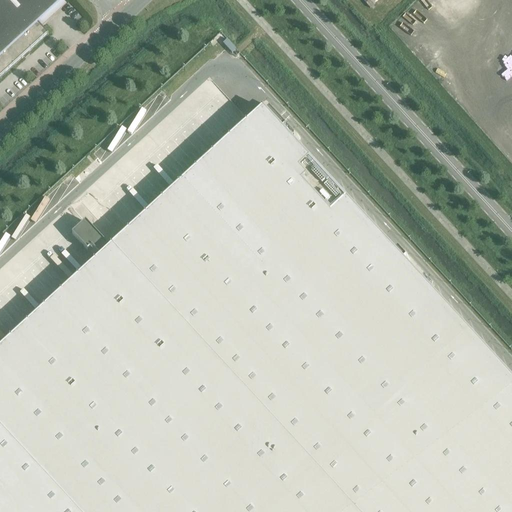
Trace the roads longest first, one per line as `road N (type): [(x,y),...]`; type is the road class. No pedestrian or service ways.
road 1 (tertiary): [(511,230),(301,0)]
road 2 (unclassified): [(119,18),(0,129)]
